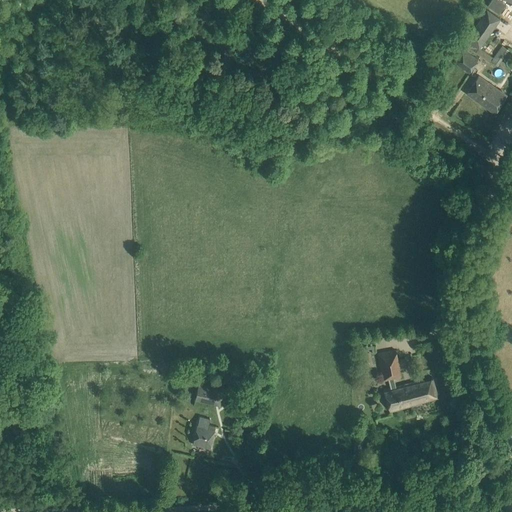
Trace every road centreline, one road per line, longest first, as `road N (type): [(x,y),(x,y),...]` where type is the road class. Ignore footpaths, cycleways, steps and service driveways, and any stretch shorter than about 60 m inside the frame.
road 1 (track): [(511,498),(32,511)]
road 2 (unclassified): [(511,440),(475,393),(461,317),(469,246),(490,188),(511,163)]
road 3 (track): [(420,107),(261,0)]
